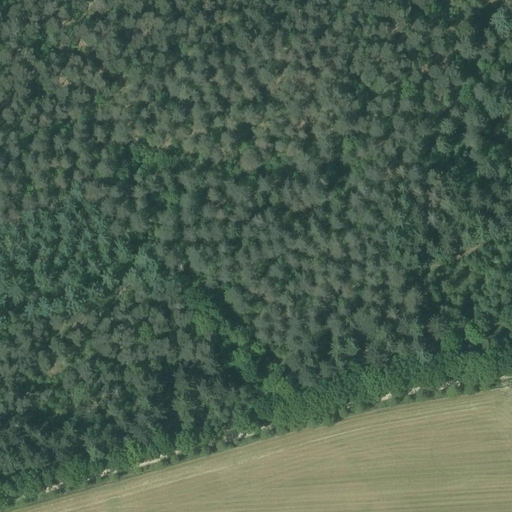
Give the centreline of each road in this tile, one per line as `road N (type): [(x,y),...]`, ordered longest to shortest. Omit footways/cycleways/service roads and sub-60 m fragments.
road 1 (track): [(463,384),(0,504)]
road 2 (track): [(369,149),(180,216),(136,214),(76,172)]
road 3 (track): [(76,172),(30,115),(22,75),(0,41)]
